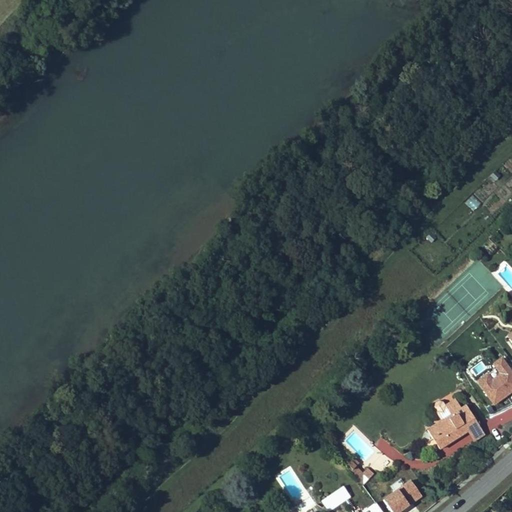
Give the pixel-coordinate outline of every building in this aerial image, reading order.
[(511,371),(507,362),(478,376),(493,406),(511,396),(511,371)] [(432,439),(440,450),(467,432),(478,425),(466,406),(461,409),(455,399),(445,406),(451,415),(441,422),(427,431),(432,439)] [(441,422),(451,415),(445,406),(442,402),(438,401),(435,403),(434,408),(437,412),(435,413),(441,422)] [(484,435),(478,425),(467,432),(473,442),(484,435)] [(354,458),(347,465),(351,471),(354,467),(358,463),(354,458)] [(354,467),(351,471),(357,479),(362,474),(354,467)] [(362,474),(357,479),(363,487),(374,475),(367,468),(362,474)] [(412,479),(382,497),(391,511),(398,511),(423,497),(412,479)] [(381,511),(375,504),(363,511),(356,511),(355,509),(352,511),(345,502),(347,500),(340,490),(317,503),(322,511),(328,511),(341,504),(346,511),(381,511)]
